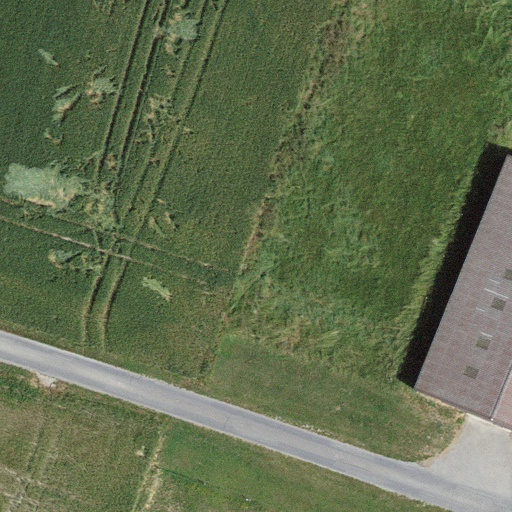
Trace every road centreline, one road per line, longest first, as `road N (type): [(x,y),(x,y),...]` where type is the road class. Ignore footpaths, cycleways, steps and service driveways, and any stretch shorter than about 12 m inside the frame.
road 1 (track): [(360,444),(0,327)]
road 2 (residential): [(511,496),(360,444)]
